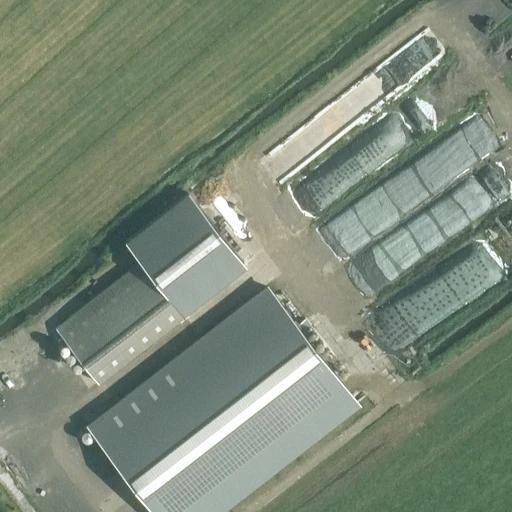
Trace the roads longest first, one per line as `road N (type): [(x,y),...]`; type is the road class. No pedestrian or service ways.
road 1 (track): [(511,321),(394,402),(275,264)]
road 2 (track): [(234,179),(258,151),(451,0)]
road 3 (track): [(394,402),(251,511)]
road 4 (track): [(511,110),(435,12)]
